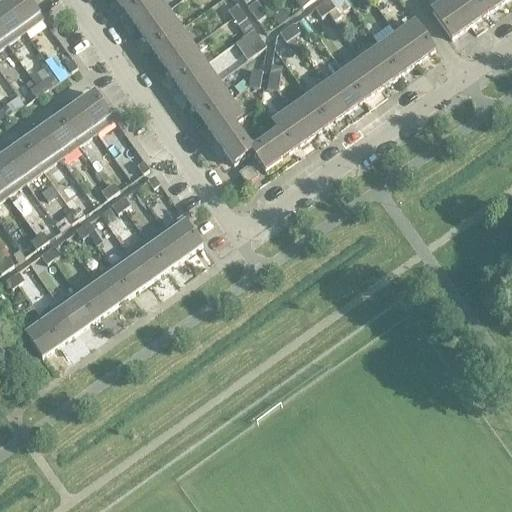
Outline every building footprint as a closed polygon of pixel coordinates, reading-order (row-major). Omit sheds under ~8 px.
[(44,22),(27,0),(15,0),(5,7),(25,35),(44,22)] [(150,0),(115,0),(127,16),(150,0)] [(168,14),(157,0),(150,0),(127,16),(139,34),(168,14)] [(318,0),(294,0),(303,11),(318,0)] [(488,17),(475,0),(452,0),(450,2),(470,30),(488,17)] [(506,5),(502,0),(475,0),(488,17),(506,5)] [(329,2),(322,7),(328,16),(335,11),(329,2)] [(470,30),(450,2),(432,14),(452,43),(470,30)] [(257,4),(248,10),(253,17),(262,11),(257,4)] [(25,35),(5,7),(0,10),(0,36),(7,48),(25,35)] [(328,16),(322,7),(315,12),(321,21),(328,16)] [(228,15),(233,22),(242,15),(237,8),(228,15)] [(267,18),(262,11),(253,17),(258,24),(267,18)] [(180,32),(168,14),(139,34),(152,52),(180,32)] [(247,22),(242,15),(233,22),(238,29),(247,22)] [(416,26),(397,39),(417,67),(435,54),(416,26)] [(294,27),(287,32),(293,41),(300,36),(294,27)] [(390,29),(373,42),(380,51),(399,80),(417,67),(397,39),(390,29)] [(193,50),(180,32),(152,52),(165,70),(193,50)] [(293,41),(287,32),(280,37),(286,46),(293,41)] [(253,47),(259,56),(267,51),(260,42),(253,47)] [(205,68),(193,50),(165,70),(177,88),(205,68)] [(399,80),(380,51),(362,64),(382,92),(399,80)] [(54,59),(46,65),(60,84),(68,78),(54,59)] [(65,68),(71,76),(78,71),(72,63),(65,68)] [(382,92),(362,64),(344,76),(364,104),(382,92)] [(218,85),(205,68),(177,88),(190,105),(218,85)] [(280,72),(272,70),(270,81),(278,82),(280,72)] [(364,104),(344,76),(327,89),(346,117),(364,104)] [(262,79),(253,78),(251,88),(260,90),(262,79)] [(278,82),(270,81),(268,91),(276,93),(278,82)] [(43,83),(36,88),(42,97),(49,92),(43,83)] [(230,103),(218,85),(190,105),(202,123),(230,103)] [(42,97),(36,88),(29,93),(35,102),(42,97)] [(346,117),(327,89),(309,101),(329,129),(346,117)] [(95,96),(77,109),(97,137),(115,124),(95,96)] [(329,129),(309,101),(291,114),(311,142),(329,129)] [(243,121),(230,103),(202,123),(215,141),(229,131),(243,121)] [(8,108),(1,113),(7,122),(14,117),(8,108)] [(97,137),(77,109),(59,121),(79,149),(97,137)] [(311,142),(291,114),(273,127),(283,141),(293,155),(311,142)] [(79,149),(59,121),(42,134),(61,162),(79,149)] [(249,160),(229,131),(215,141),(235,170),(249,160)] [(61,162),(42,134),(24,146),(44,174),(61,162)] [(293,155),(283,141),(254,161),(264,175),(293,155)] [(44,174),(24,146),(6,158),(26,187),(44,174)] [(26,187),(6,158),(0,162),(0,186),(8,199),(26,187)] [(143,178),(150,173),(144,164),(137,169),(143,178)] [(239,175),(247,187),(258,179),(250,168),(239,175)] [(154,194),(161,189),(155,180),(147,185),(154,194)] [(115,185),(108,190),(114,199),(121,194),(115,185)] [(0,204),(8,199),(0,186),(0,204)] [(114,199),(108,190),(101,195),(107,204),(114,199)] [(125,200),(118,205),(125,214),(132,209),(125,200)] [(125,214),(118,205),(111,210),(118,219),(125,214)] [(79,210),(72,215),(79,223),(86,219),(79,210)] [(110,212),(101,218),(107,226),(116,220),(110,212)] [(79,223),(72,215),(65,220),(72,228),(79,223)] [(183,221),(165,234),(185,262),(203,249),(183,221)] [(90,225),(83,230),(89,239),(96,234),(90,225)] [(89,239),(83,230),(76,235),(82,244),(89,239)] [(185,262),(165,234),(147,246),(167,274),(185,262)] [(44,235),(37,240),(43,248),(50,243),(44,235)] [(43,248),(37,240),(30,244),(36,253),(43,248)] [(167,274),(147,246),(130,258),(149,287),(167,274)] [(55,250),(48,255),(54,264),(61,259),(55,250)] [(54,264),(48,255),(41,260),(47,269),(54,264)] [(149,287),(130,258),(112,271),(132,299),(149,287)] [(9,259),(2,264),(8,273),(15,268),(9,259)] [(132,299),(112,271),(94,283),(114,311),(132,299)] [(20,275),(13,280),(19,289),(26,284),(20,275)] [(19,289),(13,280),(5,285),(12,294),(19,289)] [(114,311),(94,283),(77,296),(96,324),(114,311)] [(96,324),(77,296),(59,308),(79,336),(96,324)] [(79,336),(59,308),(41,321),(61,349),(79,336)] [(61,349),(41,321),(23,334),(43,362),(61,349)]
